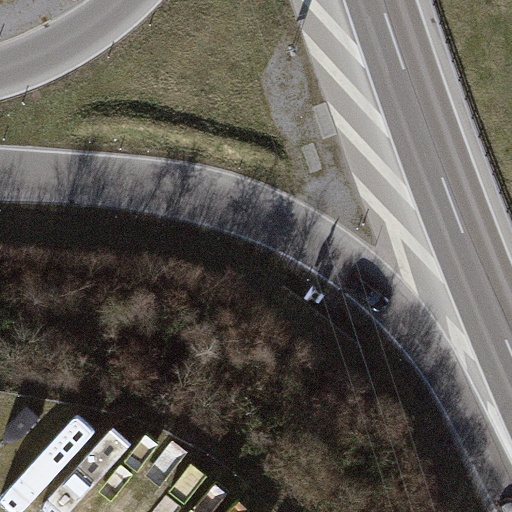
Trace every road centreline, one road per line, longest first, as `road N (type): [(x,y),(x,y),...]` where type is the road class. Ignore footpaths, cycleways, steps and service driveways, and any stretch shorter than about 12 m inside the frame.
road 1 (motorway): [(0,172),(165,186),(276,217),(379,285),(511,431)]
road 2 (motorway): [(380,0),(511,343)]
road 3 (motorway): [(125,0),(69,39),(0,69)]
